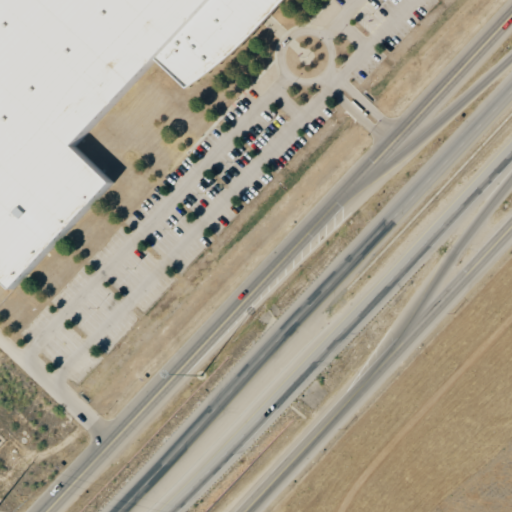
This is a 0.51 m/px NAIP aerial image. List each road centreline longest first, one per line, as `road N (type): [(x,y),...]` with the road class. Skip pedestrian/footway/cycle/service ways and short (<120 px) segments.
road 1 (secondary): [(47,511),(511,17)]
road 2 (motorway): [(511,86),(123,511)]
road 3 (motorway): [(168,511),(511,147)]
road 4 (secondary): [(243,511),(511,222)]
road 5 (motorway): [(511,54),(345,195)]
road 6 (motorway): [(390,351),(426,285),(511,175)]
